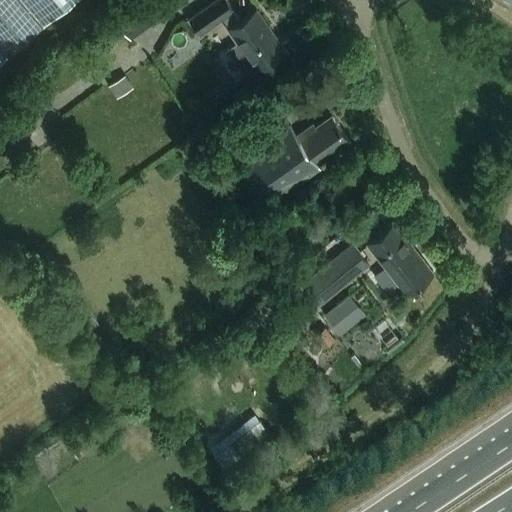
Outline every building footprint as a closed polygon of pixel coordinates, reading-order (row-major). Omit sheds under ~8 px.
[(0,0),(0,59),(44,22),(24,0),(0,0)] [(69,0),(24,0),(44,22),(69,0)] [(163,0),(140,0),(116,17),(130,38),(171,10),(163,0)] [(245,78),(257,70),(286,50),(257,9),(241,21),(233,10),(234,10),(227,0),(215,0),(191,18),(201,32),(223,17),(230,28),(229,29),(237,41),(225,49),(245,78)] [(125,75),(109,85),(117,97),(133,87),(125,75)] [(0,111),(0,119),(9,131),(41,107),(28,90),(0,111)] [(347,139),(330,115),(316,125),(314,122),(298,134),(291,124),(242,158),(272,201),(321,166),(317,160),(347,139)] [(287,235),(296,228),(279,204),(270,211),(287,235)] [(433,273),(394,222),(367,243),(406,294),(433,273)] [(301,283),(319,305),(370,264),(352,242),(301,283)] [(70,290),(59,299),(87,333),(98,325),(70,290)] [(340,302),(324,314),(340,334),(353,324),(356,321),(340,302)] [(321,328),(313,335),(317,340),(324,348),(335,340),(327,329),(324,326),(321,328)] [(230,442),(240,456),(270,435),(259,420),(230,442)]
